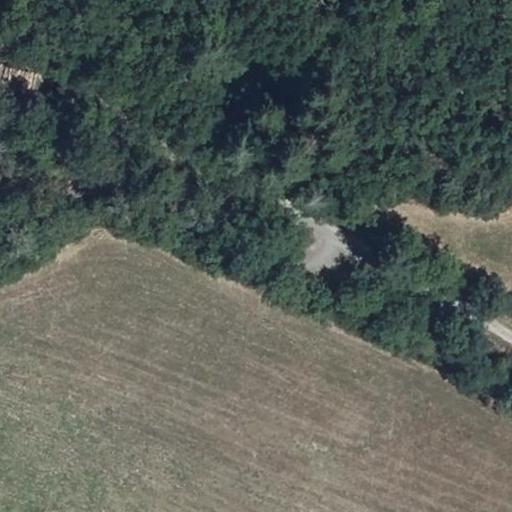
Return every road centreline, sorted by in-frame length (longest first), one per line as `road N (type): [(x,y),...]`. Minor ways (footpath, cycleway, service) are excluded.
road 1 (track): [(0,60),(44,69),(103,96),(386,281),(511,341)]
road 2 (track): [(0,246),(90,189),(135,192),(192,227),(298,264),(350,258)]
